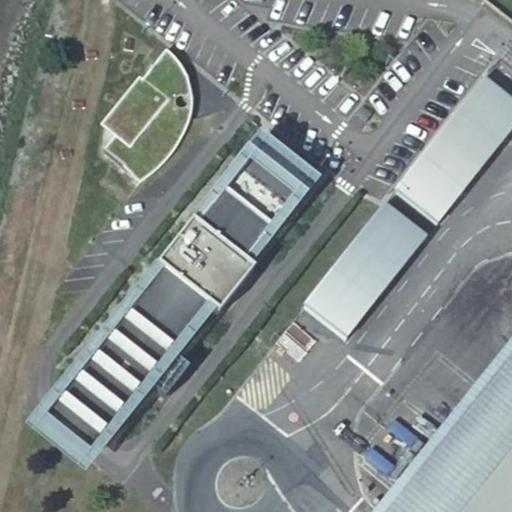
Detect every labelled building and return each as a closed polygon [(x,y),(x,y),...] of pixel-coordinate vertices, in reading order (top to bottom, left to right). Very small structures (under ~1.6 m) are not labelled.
[(172,65),(163,56),(107,131),(117,138),(101,154),(140,186),(187,127),(163,109),(185,83),(179,73),(172,65)] [(392,196),(437,230),(511,129),(511,105),(479,81),(392,196)] [(302,191),(254,154),(161,273),(160,272),(64,388),(112,427),(206,310),(194,300),(200,292),(203,296),(206,298),(210,299),(213,300),(217,299),(220,297),(222,294),(224,290),(224,286),(222,282),(234,267),(226,260),(229,256),(241,266),(302,191)] [(382,249),(381,214),(309,304),(353,339),(422,249),(382,249)] [(244,275),(237,269),(230,277),(238,283),(244,275)] [(511,511),(511,392),(467,449),(417,511),(511,511)]
